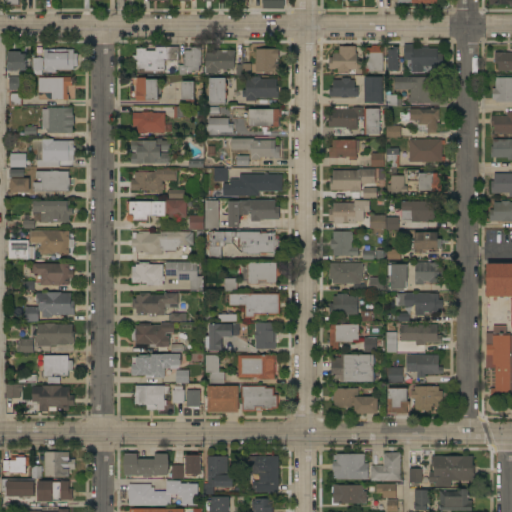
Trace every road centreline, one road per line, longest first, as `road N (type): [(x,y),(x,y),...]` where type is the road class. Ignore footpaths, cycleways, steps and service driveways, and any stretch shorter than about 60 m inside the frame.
road 1 (residential): [(305,511),(303,0)]
road 2 (residential): [(511,25),(0,26)]
road 3 (tertiary): [(0,434),(508,434)]
road 4 (residential): [(106,511),(101,26)]
road 5 (residential): [(470,434),(466,0)]
